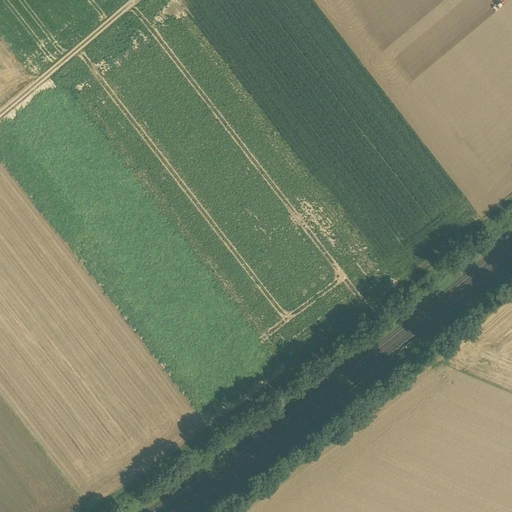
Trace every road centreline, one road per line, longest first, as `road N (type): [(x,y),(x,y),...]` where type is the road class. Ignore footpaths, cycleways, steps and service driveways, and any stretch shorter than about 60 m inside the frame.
road 1 (track): [(90,511),(421,272),(511,195)]
road 2 (track): [(146,0),(0,126)]
